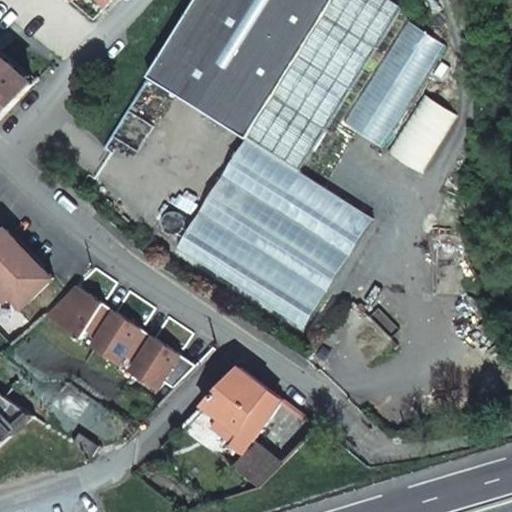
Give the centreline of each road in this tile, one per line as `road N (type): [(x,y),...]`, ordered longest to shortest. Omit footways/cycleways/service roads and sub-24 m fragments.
road 1 (residential): [(243,346),(115,258),(0,153)]
road 2 (unclassified): [(0,509),(130,458),(243,346)]
road 3 (residential): [(140,0),(0,153)]
road 4 (residential): [(383,446),(243,346)]
road 5 (trunk): [(511,473),(385,511)]
